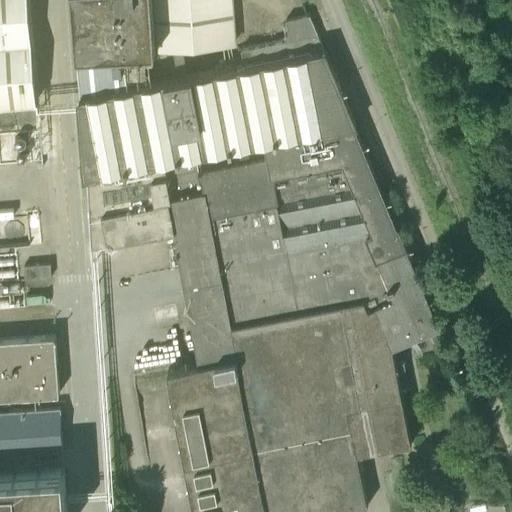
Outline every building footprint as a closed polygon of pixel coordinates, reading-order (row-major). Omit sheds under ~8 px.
[(0,0),(0,101),(37,99),(29,0),(0,0)] [(399,226),(397,227),(354,125),(357,124),(325,47),(324,47),(309,13),(286,18),(289,32),(284,33),(285,38),(242,46),(245,63),(163,79),(164,80),(154,82),(124,87),(121,49),(150,47),(157,47),(157,46),(233,41),(230,0),(72,0),(92,244),(166,230),(168,241),(176,240),(181,265),(199,361),(169,367),(196,511),(324,511),(368,504),(358,451),(411,441),(392,344),(421,332),(423,335),(431,331),(434,339),(444,334),(440,324),(399,226)] [(52,276),(51,262),(24,264),(25,278),(52,276)] [(0,395),(60,392),(56,334),(0,337),(0,395)] [(61,447),(63,447),(61,406),(0,410),(0,450),(35,448),(36,457),(61,455),(61,447)] [(0,511),(67,511),(65,467),(0,471),(0,511)]
